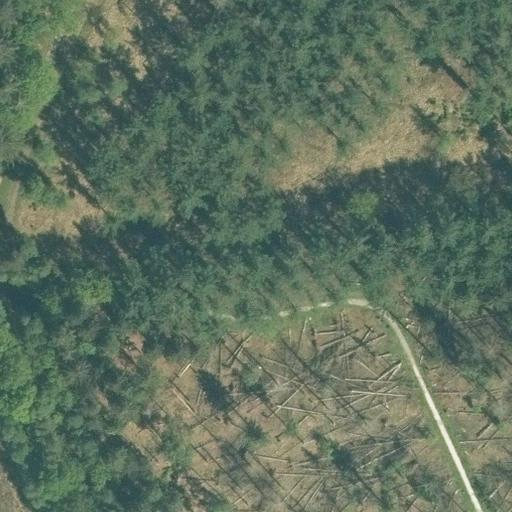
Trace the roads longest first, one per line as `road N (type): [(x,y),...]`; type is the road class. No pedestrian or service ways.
road 1 (track): [(0,291),(511,201)]
road 2 (track): [(0,240),(26,151),(89,0)]
road 3 (track): [(101,511),(0,291)]
